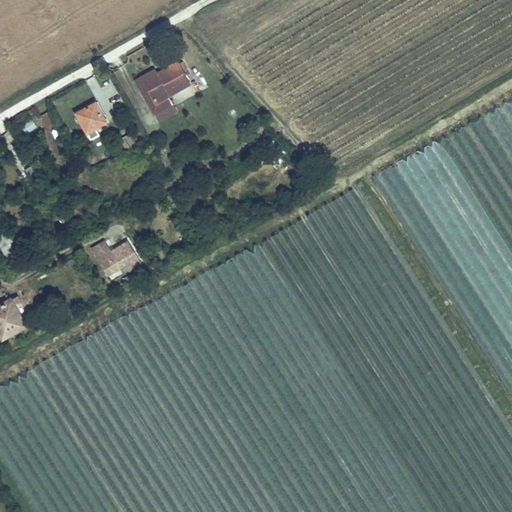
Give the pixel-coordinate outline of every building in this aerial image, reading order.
[(150,73),(137,81),(148,101),(142,105),(151,119),(169,108),(164,99),(186,86),(173,65),(153,76),(150,73)] [(90,109),(72,120),(84,141),(102,131),(90,109)] [(22,127),(26,134),(37,128),(33,121),(22,127)] [(36,184),(27,170),(20,174),(29,189),(36,184)] [(104,243),(90,251),(105,273),(122,263),(127,270),(139,263),(126,241),(109,250),(104,243)] [(6,256),(14,254),(11,245),(4,247),(6,256)] [(0,341),(25,327),(13,308),(20,304),(16,297),(0,306),(0,341)]
